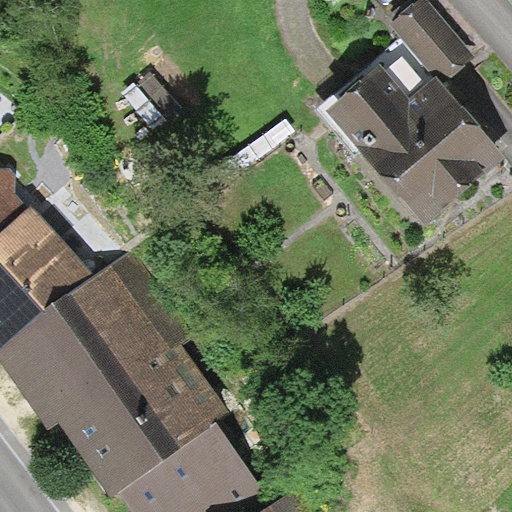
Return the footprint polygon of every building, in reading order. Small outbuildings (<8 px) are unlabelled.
[(436,79),(442,86),(475,59),(425,0),(424,0),(392,27),(436,79)] [(381,70),(326,117),(424,231),(507,160),(442,86),(436,79),(410,102),(381,70)] [(0,350),(95,282),(16,196),(17,181),(10,173),(0,173),(0,350)] [(195,335),(134,253),(95,282),(0,350),(0,366),(49,433),(58,427),(113,502),(117,497),(233,417),(181,345),(195,335)] [(244,410),(233,417),(117,497),(126,511),(267,511),(291,496),(299,490),(244,410)] [(300,511),(291,496),(267,511),(300,511)]
